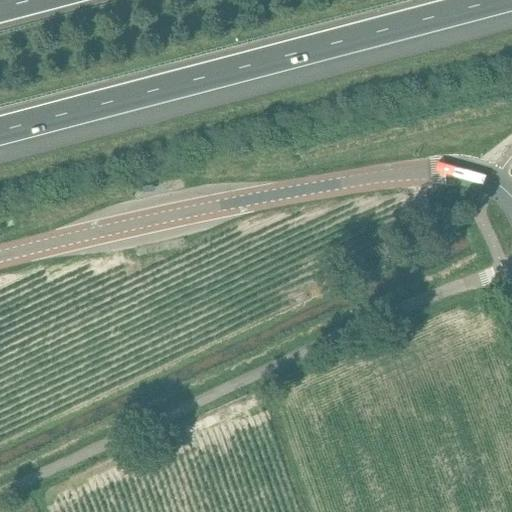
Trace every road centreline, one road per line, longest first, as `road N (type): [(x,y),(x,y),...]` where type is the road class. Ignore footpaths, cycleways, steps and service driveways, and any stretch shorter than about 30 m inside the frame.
road 1 (residential): [(0,494),(413,303),(511,269)]
road 2 (unclassified): [(511,199),(478,174),(456,170),(363,180),(0,259)]
road 3 (motorway): [(0,131),(499,0)]
